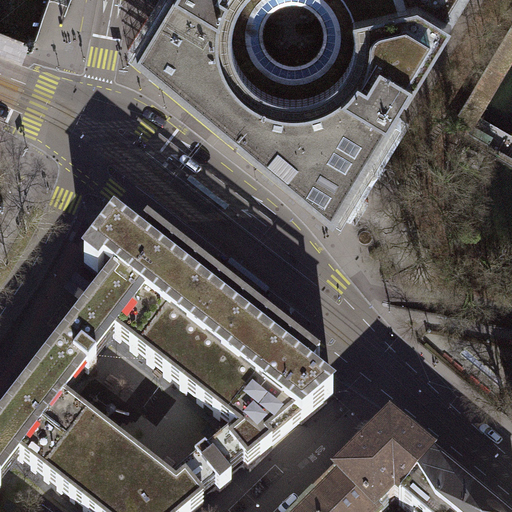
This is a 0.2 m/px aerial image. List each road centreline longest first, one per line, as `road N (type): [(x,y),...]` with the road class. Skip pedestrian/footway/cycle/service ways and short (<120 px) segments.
road 1 (tertiary): [(368,351),(354,305),(332,274),(184,149),(132,122),(89,130)]
road 2 (tertiary): [(89,130),(117,191),(314,345),(368,351)]
road 3 (tertiary): [(89,130),(67,198),(0,316)]
road 4 (residential): [(400,378),(263,511)]
road 5 (tertiary): [(400,378),(511,477)]
road 6 (tertiary): [(114,0),(89,130)]
